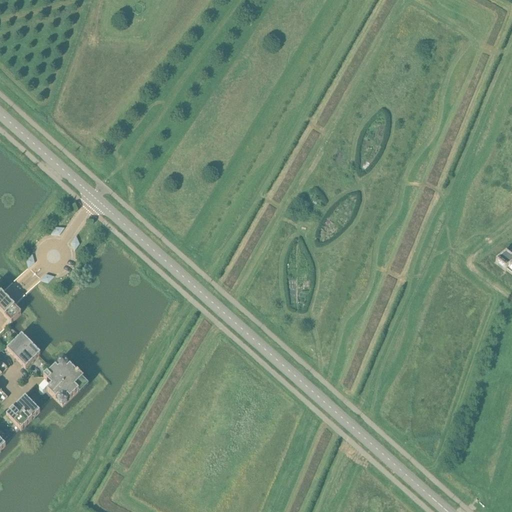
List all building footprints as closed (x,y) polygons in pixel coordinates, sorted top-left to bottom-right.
[(71,244),(74,252),(79,245),(76,237),(71,244)] [(511,250),(506,255),(505,254),(494,263),(506,272),(507,271),(511,275),(511,250)] [(34,264),(32,256),(26,262),(28,270),(34,264)] [(46,275),(40,281),(48,284),(54,278),(46,275)] [(0,309),(8,301),(0,292),(0,309)] [(5,318),(10,324),(11,324),(21,314),(8,301),(0,309),(0,312),(5,318)] [(22,336),(7,351),(16,360),(31,346),(22,336)] [(26,370),(39,357),(41,355),(31,346),(16,360),(26,370)] [(39,391),(43,395),(47,392),(52,398),(56,401),(63,394),(70,400),(78,393),(80,395),(89,386),(87,384),(63,360),(53,371),(48,376),(47,375),(44,379),(52,387),(49,389),(45,386),(43,387),(39,391)] [(63,394),(56,401),(62,408),(70,400),(63,394)] [(40,413),(38,411),(25,398),(16,407),(30,422),(40,413)] [(6,416),(19,430),(21,431),(30,422),(16,407),(6,416)]
